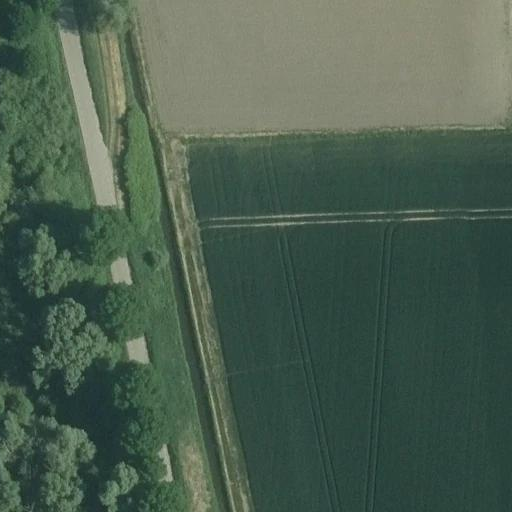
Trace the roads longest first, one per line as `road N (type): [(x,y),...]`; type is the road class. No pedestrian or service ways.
road 1 (unclassified): [(168,511),(103,180)]
road 2 (unclassified): [(103,180),(60,0)]
road 3 (unclassified): [(103,180),(117,149),(108,0)]
